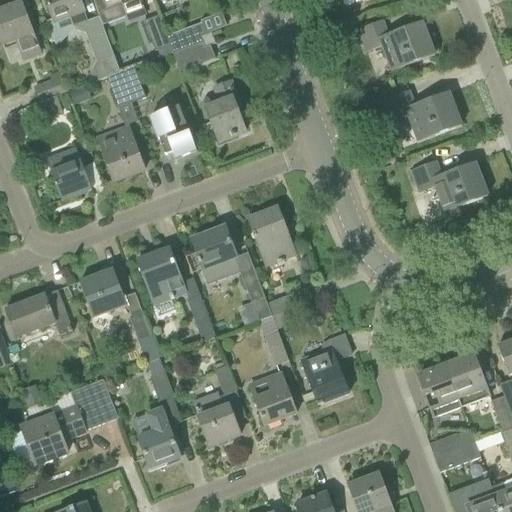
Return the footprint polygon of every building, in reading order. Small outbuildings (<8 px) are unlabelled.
[(87,23),(80,4),(78,0),(44,0),(54,25),(69,19),(73,29),(87,35),(98,63),(91,77),(93,83),(106,78),(119,74),(99,19),(87,23)] [(128,21),(144,15),(137,0),(104,0),(107,9),(122,3),(128,21)] [(23,60),(39,54),(20,5),(0,12),(0,39),(2,46),(16,41),(23,60)] [(154,52),(169,46),(166,37),(158,16),(143,22),(154,52)] [(421,24),(387,37),(382,23),(357,32),(366,54),(381,48),(391,74),(434,57),(421,24)] [(169,46),(172,54),(202,43),(200,38),(205,36),(201,24),(166,37),(169,46)] [(204,49),(210,47),(215,45),(211,34),(205,36),(200,38),(202,43),(204,49)] [(210,47),(204,49),(202,43),(172,54),(179,73),(215,60),(210,47)] [(133,68),(119,74),(131,105),(145,100),(133,68)] [(131,105),(119,74),(106,78),(118,109),(131,105)] [(66,92),(61,78),(34,88),(40,102),(66,92)] [(217,96),(202,101),(206,111),(219,144),(245,134),(239,120),(243,119),(230,84),(214,90),(217,96)] [(84,88),(67,94),(72,107),(89,100),(84,88)] [(448,94),(414,107),(408,93),(384,102),(392,124),(408,118),(417,144),(461,128),(448,94)] [(62,112),(56,97),(27,109),(32,124),(62,112)] [(156,117),(149,119),(152,125),(158,141),(159,141),(164,156),(166,157),(172,154),(175,161),(196,153),(189,134),(188,134),(186,131),(187,129),(183,119),(179,108),(168,112),(156,117)] [(144,172),(127,130),(97,141),(114,184),(144,172)] [(63,169),(50,174),(61,203),(91,192),(91,190),(83,170),(76,150),(59,157),(63,169)] [(475,164),(440,177),(435,163),(410,173),(419,195),(434,189),(444,214),(487,198),(475,164)] [(283,262),(296,258),(277,209),(247,221),(253,235),(252,236),(265,271),(284,263),(283,262)] [(225,229),(191,242),(208,286),(208,287),(239,275),(240,274),(239,270),(235,259),(236,259),(225,229)] [(411,239),(406,241),(410,253),(420,249),(418,242),(411,239)] [(169,250),(137,262),(144,281),(154,309),(157,317),(174,311),(171,302),(186,297),(182,285),(181,285),(176,269),(169,250)] [(271,318),(266,305),(253,270),(240,274),(239,275),(258,323),(271,318)] [(126,307),(120,290),(113,271),(79,284),(93,320),(126,307)] [(271,318),(272,318),(312,303),(307,290),(266,305),(271,318)] [(70,335),(59,304),(55,293),(4,312),(15,341),(56,325),(61,339),(70,335)] [(201,345),(215,340),(201,302),(187,307),(201,345)] [(272,318),(277,331),(290,326),(285,313),(272,318)] [(146,364),(159,359),(142,314),(128,319),(146,364)] [(278,335),(277,331),(272,318),(271,318),(258,323),(275,368),(288,363),(278,335)] [(0,371),(11,367),(0,336),(0,371)] [(511,342),(497,348),(508,379),(511,377),(511,342)] [(317,408),(348,396),(331,352),(300,363),(317,408)] [(461,409),(489,398),(473,357),(446,368),(461,409)] [(433,420),(461,409),(446,368),(418,379),(433,420)] [(222,397),(235,392),(227,369),(214,373),(222,397)] [(158,405),(174,399),(164,374),(149,379),(158,405)] [(265,428),(295,416),(281,379),(268,384),(267,381),(249,387),(265,428)] [(73,393),(79,408),(75,410),(74,407),(21,428),(36,467),(67,455),(62,443),(84,434),(84,433),(117,421),(102,382),(73,393)] [(511,383),(499,388),(503,399),(504,399),(511,420),(511,383)] [(28,409),(40,405),(34,388),(22,393),(28,409)] [(225,397),(219,399),(218,395),(192,404),(209,449),(240,437),(235,424),(225,397)] [(511,429),(511,420),(504,399),(503,399),(490,404),(501,434),(511,429)] [(180,460),(168,430),(161,411),(147,417),(153,434),(138,440),(150,471),(180,460)] [(511,467),(511,430),(500,435),(511,467)] [(434,459),(461,449),(456,436),(429,446),(434,459)] [(440,475),(479,460),(473,444),(461,449),(434,459),(440,475)] [(391,511),(378,476),(348,488),(357,511),(391,511)] [(511,511),(511,481),(491,489),(499,511),(511,511)] [(499,511),(491,489),(489,483),(460,494),(466,508),(456,511),(499,511)] [(297,511),(331,511),(326,496),(296,507),(297,511)]
